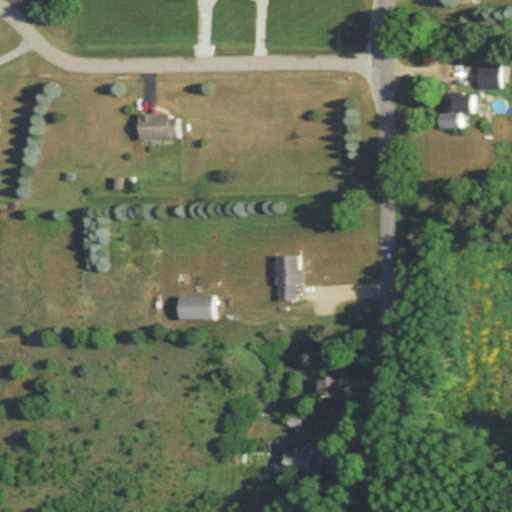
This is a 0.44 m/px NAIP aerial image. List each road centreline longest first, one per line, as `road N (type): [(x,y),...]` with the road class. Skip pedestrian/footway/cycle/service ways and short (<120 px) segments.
road 1 (tertiary): [(388,511),(384,0)]
road 2 (residential): [(385,68),(78,67),(0,8)]
